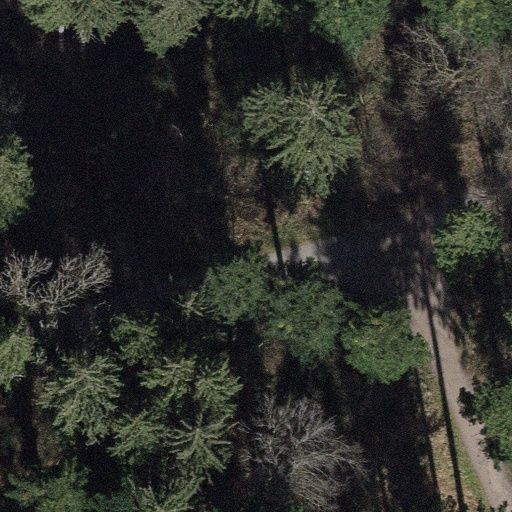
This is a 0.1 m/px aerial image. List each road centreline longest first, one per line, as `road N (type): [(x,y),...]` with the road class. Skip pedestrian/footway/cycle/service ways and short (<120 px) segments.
road 1 (track): [(369,239),(122,306),(0,356)]
road 2 (track): [(369,239),(490,511)]
road 3 (track): [(511,172),(369,239)]
